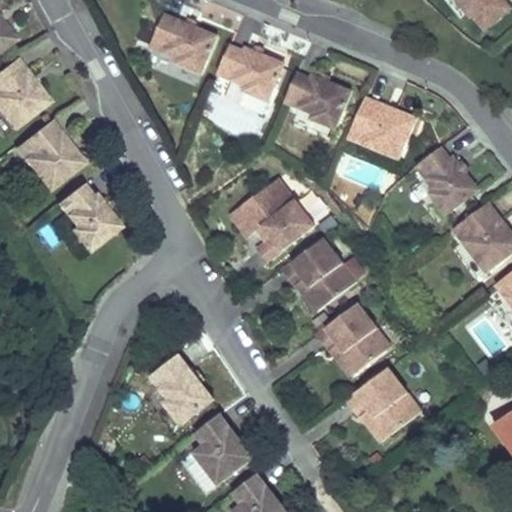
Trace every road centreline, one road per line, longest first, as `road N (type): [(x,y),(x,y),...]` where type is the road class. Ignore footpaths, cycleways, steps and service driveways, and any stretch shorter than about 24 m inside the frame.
road 1 (residential): [(27,511),(107,318),(166,262),(176,241),(52,0)]
road 2 (residential): [(271,0),(440,67),(511,143)]
